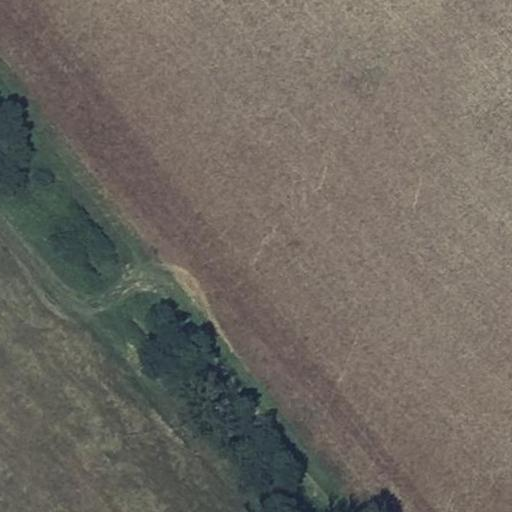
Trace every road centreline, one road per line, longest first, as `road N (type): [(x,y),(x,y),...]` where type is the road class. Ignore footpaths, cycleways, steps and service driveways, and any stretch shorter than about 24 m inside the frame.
road 1 (track): [(365,511),(156,273)]
road 2 (track): [(156,273),(0,81)]
road 3 (track): [(156,273),(111,301),(87,305),(0,216)]
